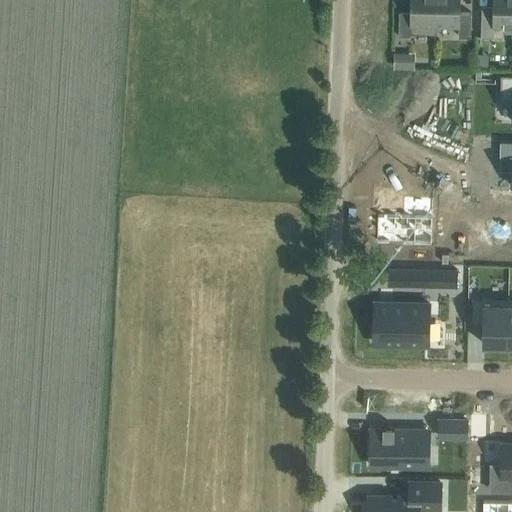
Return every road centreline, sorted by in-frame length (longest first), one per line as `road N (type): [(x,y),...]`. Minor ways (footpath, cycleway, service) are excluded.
road 1 (residential): [(328,380),(341,0)]
road 2 (residential): [(328,380),(511,382)]
road 3 (residential): [(324,511),(328,380)]
